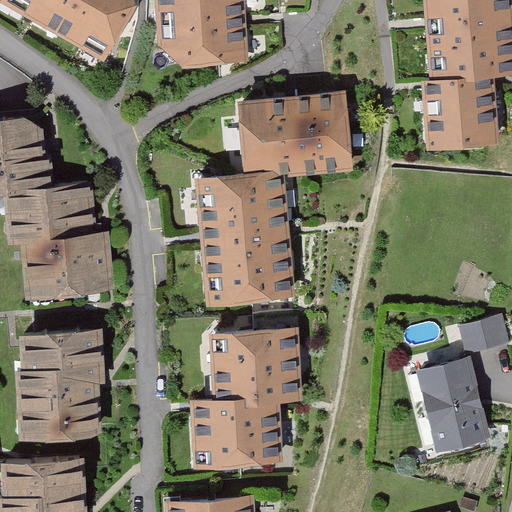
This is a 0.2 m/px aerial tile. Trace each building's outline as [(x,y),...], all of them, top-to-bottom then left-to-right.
[(133,0),(3,0),(103,57),(135,3),(133,0)] [(155,0),(157,42),(183,64),(249,61),(245,0),(155,0)] [(511,0),(423,0),(429,77),(422,78),(427,146),(500,140),(494,75),(511,73),(511,0)] [(244,170),(196,174),(207,302),(296,295),(285,174),(353,168),(346,88),(238,98),(244,170)] [(24,114),(0,115),(0,192),(6,192),(10,243),(21,242),(25,295),(114,288),(109,229),(95,231),(91,182),(54,185),(51,152),(46,152),(43,127),(24,114)] [(503,313),(460,324),(467,352),(510,342),(503,313)] [(102,326),(19,331),(22,366),(15,366),(19,436),(103,431),(99,380),(105,380),(102,326)] [(293,332),(213,337),(218,406),(199,407),(203,471),(277,466),(273,409),(298,407),(293,332)] [(471,354),(416,367),(436,450),(491,437),(471,354)] [(81,511),(79,455),(0,459),(0,511),(81,511)] [(246,511),(246,503),(182,504),(182,511),(246,511)]
